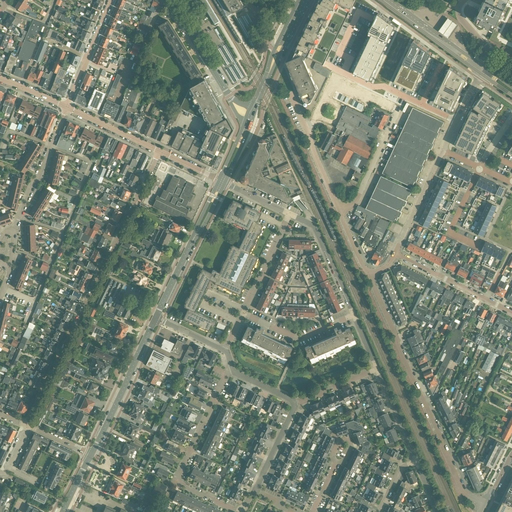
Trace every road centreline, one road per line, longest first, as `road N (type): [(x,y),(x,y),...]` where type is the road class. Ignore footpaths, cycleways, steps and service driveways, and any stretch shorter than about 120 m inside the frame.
road 1 (residential): [(27,425),(159,151)]
road 2 (residential): [(486,504),(464,494),(368,274)]
road 3 (residential): [(254,490),(236,509),(176,481),(233,370)]
road 4 (residential): [(456,120),(343,72),(349,59),(338,54),(357,11),(371,18)]
road 5 (tertiary): [(91,455),(156,317)]
road 6 (residential): [(13,230),(66,106)]
road 7 (residential): [(511,313),(395,253)]
road 8 (residential): [(354,315),(314,226),(288,214)]
road 9 (unclassified): [(337,209),(289,93)]
road 10 (unclassified): [(337,209),(354,204),(399,108)]
road 11 (residential): [(354,315),(299,339),(242,312)]
road 12 (tertiary): [(254,110),(305,0)]
